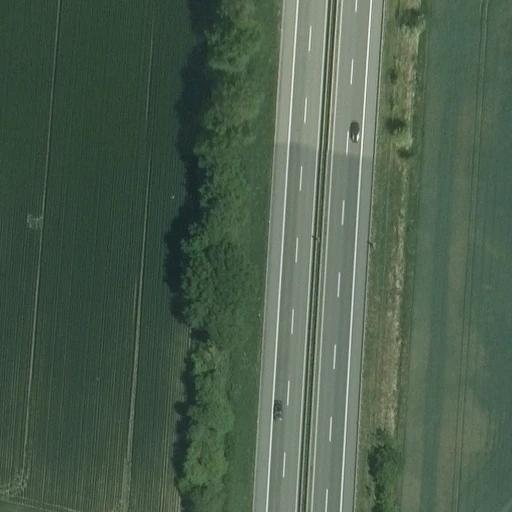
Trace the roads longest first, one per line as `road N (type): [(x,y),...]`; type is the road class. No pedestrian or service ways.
road 1 (motorway): [(329,511),(357,0)]
road 2 (motorway): [(313,0),(285,511)]
